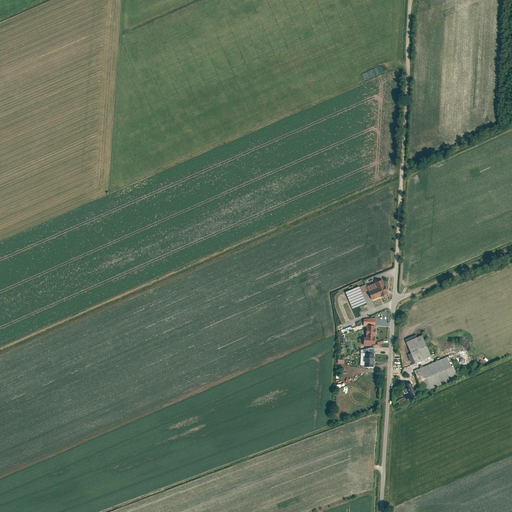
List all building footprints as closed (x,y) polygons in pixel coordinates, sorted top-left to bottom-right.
[(365,284),(360,286),(362,291),(367,289),(372,302),(389,295),(383,279),(366,286),(365,284)] [(359,286),(345,291),(352,308),(366,302),(359,286)] [(363,318),(351,324),(355,332),(364,328),(363,326),(366,326),(366,336),(362,336),(362,345),(370,345),(370,343),(374,343),(374,318),(363,318)] [(422,334),(405,341),(415,363),(431,356),(422,334)] [(373,353),(364,353),(364,366),(373,366),(373,353)] [(448,355),(413,370),(422,391),(457,376),(448,355)] [(410,381),(401,385),(407,398),(416,395),(410,381)]
